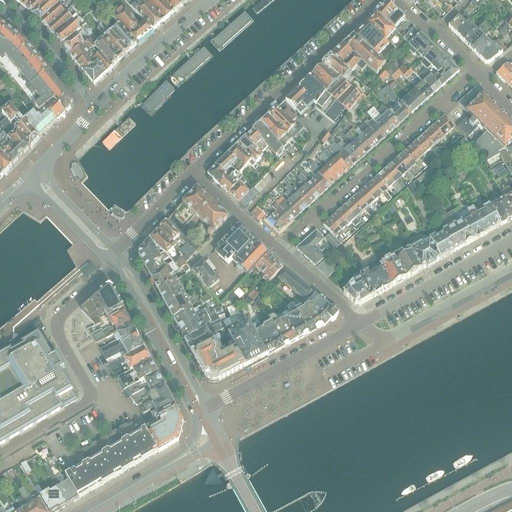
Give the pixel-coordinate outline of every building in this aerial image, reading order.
[(25,0),(21,5),(34,16),(50,0),(25,0)] [(50,0),(34,16),(42,22),(65,0),(50,0)] [(70,0),(65,0),(42,22),(49,29),(66,12),(74,4),(70,0)] [(114,20),(119,26),(136,45),(148,35),(126,11),(122,6),(115,12),(113,10),(113,8),(105,0),(96,0),(100,5),(114,20)] [(132,8),(136,12),(152,31),(162,22),(145,3),(142,0),(134,0),(135,2),(136,1),(138,3),(132,8)] [(173,14),(160,0),(148,0),(145,3),(162,22),(173,14)] [(177,0),(160,0),(173,14),(183,5),(177,0)] [(257,13),(271,0),(259,0),(252,7),(257,13)] [(406,0),(414,7),(420,0),(422,0),(432,8),(423,0),(406,0)] [(423,0),(432,8),(433,9),(437,5),(430,0),(423,0)] [(486,5),(482,0),(473,0),(470,4),(474,9),(476,7),(480,10),(484,6),(486,5)] [(66,12),(49,29),(54,36),(79,11),(84,7),(78,1),(74,4),(66,12)] [(387,3),(377,14),(396,31),(396,30),(394,29),(405,17),(402,15),(399,13),(393,7),(393,6),(393,5),(394,4),(392,2),(391,3),(390,2),(389,2),(388,2),(387,3)] [(486,5),(484,6),(491,15),(495,12),(487,4),(486,5)] [(92,7),(88,11),(101,26),(103,24),(110,32),(92,7)] [(79,11),(54,36),(56,38),(73,23),(73,22),(65,30),(63,28),(72,19),(76,15),(79,11)] [(220,47),(251,21),(244,13),(213,39),(220,47)] [(377,14),(366,26),(385,42),(396,31),(377,14)] [(448,27),(456,35),(466,25),(468,22),(470,21),(464,15),(460,18),(459,17),(448,27)] [(73,23),(56,38),(62,46),(80,31),(86,26),(80,21),(75,25),(73,23)] [(466,25),(456,35),(464,43),(476,30),(468,22),(466,25)] [(485,22),(476,30),(464,43),(472,51),(484,38),(489,33),(493,29),(485,22)] [(0,39),(8,29),(7,29),(0,23),(0,39)] [(103,24),(101,26),(98,29),(105,37),(105,39),(103,40),(101,36),(99,37),(120,60),(121,59),(128,52),(110,33),(110,32),(103,24)] [(86,26),(80,31),(88,40),(81,46),(89,54),(94,49),(112,67),(120,60),(99,37),(96,40),(92,34),(92,32),(86,26)] [(119,26),(110,33),(128,52),(136,45),(119,26)] [(366,26),(354,37),(363,45),(364,45),(377,57),(378,57),(389,46),(385,42),(366,26)] [(408,44),(419,32),(414,27),(404,39),(404,40),(408,44)] [(8,29),(0,39),(0,63),(2,65),(12,78),(38,58),(29,47),(28,47),(28,46),(21,40),(20,39),(21,39),(8,29)] [(80,31),(62,46),(70,56),(81,46),(88,40),(80,31)] [(414,54),(428,41),(420,34),(409,45),(411,47),(408,49),(414,54)] [(354,37),(344,47),(366,67),(375,75),(386,63),(378,57),(377,57),(364,45),(363,45),(354,37)] [(484,38),(472,51),(480,59),(492,47),(492,46),(493,45),(492,46),(484,38)] [(428,41),(414,54),(418,57),(420,56),(421,57),(423,59),(435,48),(428,41)] [(492,47),(480,59),(485,64),(488,64),(502,53),(494,44),(493,45),(492,46),(492,47)] [(81,46),(70,56),(77,64),(89,54),(81,46)] [(344,47),(332,57),(349,72),(351,74),(357,68),(362,72),(366,67),(344,47)] [(181,82),(211,55),(204,48),(174,74),(181,82)] [(435,48),(423,59),(427,62),(423,66),(427,70),(431,66),(442,55),(435,48)] [(94,49),(89,54),(98,64),(96,65),(105,75),(106,74),(112,67),(94,49)] [(89,54),(77,64),(84,73),(96,65),(98,64),(89,54)] [(442,55),(431,66),(436,71),(431,76),(433,78),(437,74),(449,62),(442,55)] [(332,57),(325,64),(343,80),(349,72),(332,57)] [(38,58),(12,78),(21,89),(46,70),(39,60),(38,58)] [(449,62),(437,74),(439,76),(447,70),(453,77),(459,71),(449,62)] [(360,95),(343,80),(325,64),(311,77),(327,92),(324,96),(329,100),(333,97),(337,101),(342,105),(346,110),(348,111),(348,112),(360,95)] [(96,65),(84,73),(94,85),(105,75),(96,65)] [(496,75),(505,83),(511,77),(511,68),(509,65),(496,75)] [(411,69),(417,75),(420,72),(414,66),(411,69)] [(410,69),(403,76),(406,79),(413,72),(410,69)] [(46,70),(21,89),(27,96),(27,97),(30,101),(55,81),(49,72),(46,70)] [(391,77),(395,81),(402,74),(398,70),(391,77)] [(437,74),(433,78),(441,87),(453,77),(447,70),(439,76),(437,74)] [(379,78),(383,82),(389,75),(385,71),(379,78)] [(431,76),(423,82),(434,94),(441,87),(433,78),(431,76)] [(327,92),(311,77),(299,89),(308,98),(301,105),(305,109),(312,103),(315,107),(317,104),(324,96),(327,92)] [(55,81),(30,101),(39,112),(43,109),(54,101),(65,114),(72,108),(70,106),(73,103),(55,81)] [(151,112),(174,90),(166,82),(143,104),(151,112)] [(423,82),(416,89),(426,101),(434,94),(423,82)] [(387,86),(385,88),(409,116),(411,114),(419,107),(409,95),(401,102),(387,86)] [(409,116),(385,88),(382,91),(392,103),(391,103),(395,107),(389,113),(400,125),(409,116)] [(478,147),(487,162),(498,156),(500,155),(498,153),(504,149),(511,142),(511,123),(483,95),(483,96),(476,88),(459,103),(458,104),(468,115),(457,127),(478,147)] [(299,89),(285,101),(286,102),(294,111),(298,115),(305,109),(301,105),(308,99),(299,89)] [(416,89),(409,95),(419,107),(426,101),(416,89)] [(321,109),(329,100),(324,96),(317,104),(321,109)] [(31,115),(24,121),(39,138),(57,121),(47,110),(45,112),(43,109),(39,112),(30,101),(27,97),(21,101),(31,115)] [(326,113),(337,101),(333,97),(329,100),(321,109),(326,113)] [(54,101),(43,109),(45,112),(47,110),(57,121),(65,114),(54,101)] [(330,117),(342,105),(337,101),(326,113),(330,117)] [(281,105),(269,117),(286,135),(294,128),(299,133),(304,128),(281,105)] [(335,122),(346,110),(342,105),(330,117),(335,122)] [(10,106),(2,112),(7,120),(30,148),(39,138),(24,121),(13,109),(11,106),(10,106)] [(383,106),(377,112),(393,130),(400,125),(389,113),(388,112),(383,106)] [(367,113),(372,120),(376,123),(387,136),(393,130),(377,112),(373,108),(367,113)] [(0,109),(0,125),(0,131),(3,136),(0,138),(0,150),(12,166),(13,165),(13,164),(19,159),(24,154),(23,154),(29,148),(30,148),(7,120),(2,112),(0,109)] [(112,145),(141,122),(134,114),(105,137),(112,145)] [(269,117),(260,125),(282,149),(292,140),(269,117)] [(444,117),(434,126),(444,137),(454,128),(444,117)] [(387,136),(376,123),(373,126),(367,120),(364,123),(365,124),(381,142),(387,136)] [(381,142),(365,124),(364,123),(358,129),(374,147),(381,142)] [(260,125),(253,132),(267,147),(275,156),(282,149),(260,125)] [(434,126),(424,135),(437,149),(441,154),(446,151),(440,144),(438,146),(436,144),(442,138),(445,141),(447,140),(444,137),(434,126)] [(352,129),(349,132),(368,153),(374,147),(358,129),(355,131),(352,129)] [(246,139),(262,156),(264,158),(266,156),(263,153),(262,152),(267,147),(253,132),(246,139)] [(368,153),(349,132),(345,135),(353,144),(350,146),(361,159),(368,153)] [(323,144),(330,136),(326,133),(319,141),(323,144)] [(424,135),(414,144),(424,155),(430,149),(438,158),(441,154),(437,149),(424,135)] [(237,146),(251,161),(255,164),(260,159),(259,158),(262,156),(246,139),(245,138),(237,146)] [(465,150),(471,145),(464,138),(459,142),(465,150)] [(341,142),(338,145),(339,147),(355,164),(361,159),(350,146),(347,149),(341,142)] [(414,144),(404,153),(415,165),(416,165),(414,164),(424,155),(414,144)] [(337,145),(331,150),(337,157),(349,170),(355,164),(339,147),(337,145)] [(237,146),(229,155),(244,170),(251,161),(237,146)] [(319,150),(323,154),(342,176),(349,170),(337,157),(334,160),(322,146),(319,150)] [(511,166),(511,160),(510,158),(504,149),(498,153),(500,155),(498,156),(506,170),(511,166)] [(0,171),(3,175),(12,166),(0,150),(0,171)] [(404,153),(397,159),(415,178),(412,176),(416,172),(412,168),(415,165),(404,153)] [(342,176),(323,154),(320,157),(328,166),(325,169),(336,181),(342,176)] [(229,155),(216,167),(224,175),(228,171),(231,174),(232,176),(235,173),(239,177),(244,170),(229,155)] [(423,163),(427,167),(432,163),(426,157),(424,159),(423,163)] [(397,159),(390,165),(402,178),(408,184),(415,178),(397,159)] [(313,163),(310,165),(330,187),(336,181),(325,169),(321,172),(313,163)] [(75,176),(75,177),(76,177),(76,178),(77,178),(78,178),(78,179),(79,179),(80,179),(81,178),(82,178),(82,177),(82,176),(82,175),(82,174),(82,173),(82,172),(81,171),(81,170),(81,169),(80,169),(80,168),(79,167),(79,166),(78,166),(77,165),(76,165),(76,164),(75,164),(74,164),(73,164),(72,164),(72,165),(72,166),(71,166),(71,167),(71,168),(71,169),(71,170),(72,171),(72,172),(73,173),(73,174),(74,175),(74,176),(75,176)] [(310,165),(307,168),(315,177),(312,180),(324,193),(330,187),(310,165)] [(390,165),(384,171),(401,190),(403,188),(408,184),(402,178),(390,165)] [(216,167),(207,175),(219,186),(231,174),(228,171),(224,175),(216,167)] [(419,183),(431,172),(428,169),(416,180),(419,183)] [(384,171),(377,177),(389,190),(391,193),(394,197),(401,190),(384,171)] [(231,174),(219,186),(228,194),(243,180),(239,177),(235,173),(232,176),(231,174)] [(298,177),(301,180),(317,198),(324,193),(312,180),(309,183),(306,179),(301,174),(298,177)] [(377,177),(370,183),(388,202),(391,199),(385,192),(389,190),(377,177)] [(243,180),(228,194),(239,204),(249,193),(252,189),(246,184),(243,180)] [(301,180),(298,183),(303,189),(299,191),(300,192),(311,204),(317,198),(301,180)] [(370,183),(364,189),(375,202),(378,199),(382,203),(379,206),(381,208),(384,206),(388,202),(370,183)] [(288,185),(284,188),(287,191),(305,210),(311,204),(299,191),(296,188),(293,190),(288,185)] [(197,188),(182,204),(213,234),(229,218),(197,188)] [(249,193),(254,198),(259,192),(254,188),(252,189),(249,193)] [(364,189),(357,195),(374,214),(374,215),(378,211),(372,204),(375,202),(364,189)] [(290,200),(287,203),(298,215),(305,210),(287,191),(284,194),(290,200)] [(505,199),(511,211),(511,194),(510,192),(503,195),(505,199)] [(249,193),(239,204),(244,209),(254,198),(249,193)] [(357,195),(350,201),(362,214),(365,210),(368,215),(371,218),(374,215),(374,214),(357,195)] [(489,205),(489,206),(501,226),(511,220),(511,211),(505,199),(501,201),(498,195),(493,197),(496,204),(490,207),(489,205)] [(283,198),(276,204),(292,221),(298,215),(287,203),(283,198)] [(350,201),(343,207),(361,226),(360,227),(365,223),(359,216),(362,214),(350,201)] [(276,212),(274,214),(285,227),(292,221),(276,204),(276,203),(272,207),(276,212)] [(483,208),(475,212),(487,234),(501,226),(489,206),(483,209),(483,208)] [(343,207),(337,213),(348,226),(352,223),(355,226),(353,228),(356,230),(360,227),(361,226),(343,207)] [(285,227),(274,214),(271,217),(269,215),(270,213),(269,211),(265,216),(256,208),(250,215),(259,223),(263,218),(279,233),(285,227)] [(116,209),(115,209),(114,209),(113,209),(113,210),(112,210),(112,211),(111,211),(111,212),(111,213),(112,213),(112,214),(112,215),(113,215),(113,216),(114,216),(114,217),(115,217),(116,218),(117,218),(117,219),(118,219),(119,219),(120,219),(121,219),(122,219),(123,219),(123,218),(124,218),(124,217),(124,216),(124,215),(123,215),(123,214),(123,213),(122,213),(121,212),(121,211),(120,211),(119,210),(118,210),(117,209),(116,209)] [(466,211),(458,215),(473,242),(487,234),(475,212),(473,209),(467,213),(466,211)] [(442,232),(443,232),(454,252),(473,242),(458,215),(456,210),(439,220),(444,230),(442,232)] [(337,213),(330,219),(347,239),(351,235),(348,232),(349,231),(346,228),(348,226),(337,213)] [(172,215),(166,222),(187,243),(196,252),(195,251),(201,246),(172,215)] [(323,225),(330,233),(340,245),(341,244),(335,238),(338,235),(343,242),(347,239),(330,219),(323,225)] [(166,222),(160,229),(180,250),(187,243),(166,222)] [(454,252),(443,232),(439,225),(430,229),(434,237),(429,239),(428,238),(428,239),(440,260),(454,252)] [(260,248),(238,227),(218,248),(222,251),(217,256),(228,266),(232,261),(247,276),(252,271),(268,255),(265,253),(264,254),(259,249),(260,248)] [(160,229),(157,232),(176,254),(178,252),(180,250),(160,229)] [(316,247),(324,240),(316,231),(296,249),(315,267),(331,252),(329,250),(328,252),(325,249),(321,253),(316,247)] [(157,232),(150,240),(166,256),(170,260),(176,254),(157,232)] [(340,245),(330,233),(325,238),(335,249),(340,245)] [(421,243),(410,249),(422,270),(440,260),(428,239),(428,238),(427,237),(426,238),(424,238),(422,239),(421,241),(420,241),(421,243)] [(166,256),(150,240),(140,251),(139,252),(139,256),(151,278),(166,268),(163,262),(168,258),(173,263),(179,258),(181,257),(178,252),(176,254),(170,260),(166,256)] [(180,250),(178,252),(181,257),(179,258),(184,264),(196,252),(187,243),(180,250)] [(394,258),(406,279),(422,270),(410,249),(410,250),(404,253),(403,249),(393,255),(394,258)] [(268,255),(252,271),(262,280),(265,278),(278,265),(268,255)] [(166,268),(151,278),(159,292),(177,280),(190,271),(184,264),(179,258),(173,263),(166,268)] [(378,260),(377,261),(392,287),(400,283),(406,279),(394,258),(390,260),(389,258),(379,263),(378,260)] [(327,278),(337,269),(328,259),(317,268),(327,278)] [(205,263),(203,261),(191,270),(208,290),(219,281),(213,273),(205,263)] [(216,271),(208,261),(205,263),(213,273),(216,271)] [(367,271),(360,275),(372,298),(377,296),(381,294),(388,289),(392,287),(377,261),(365,267),(367,271)] [(87,278),(95,270),(91,265),(82,273),(87,278)] [(283,269),(278,265),(265,278),(262,280),(267,285),(283,269)] [(278,279),(304,300),(309,306),(316,296),(313,293),(285,270),(278,279)] [(351,282),(349,284),(347,287),(349,288),(343,294),(354,304),(360,305),(372,298),(360,275),(350,280),(351,282)] [(179,284),(177,280),(159,292),(166,306),(185,296),(179,284)] [(81,310),(89,319),(94,315),(96,315),(103,309),(102,307),(118,299),(113,290),(113,289),(107,288),(107,289),(86,306),(86,307),(83,310),(82,310),(81,310)] [(259,296),(253,290),(247,296),(253,302),(259,296)] [(200,300),(203,304),(212,299),(208,293),(200,300)] [(185,296),(166,306),(174,319),(173,319),(174,320),(192,310),(185,296)] [(316,296),(309,306),(312,308),(321,324),(327,318),(331,322),(336,320),(337,315),(316,296)] [(0,446),(77,400),(60,370),(64,367),(57,356),(44,335),(42,330),(44,329),(40,318),(38,319),(36,313),(42,308),(39,304),(34,299),(0,327),(0,446)] [(94,315),(89,319),(95,326),(108,319),(124,311),(124,310),(123,309),(122,307),(121,305),(118,299),(102,307),(103,309),(96,315),(94,315)] [(301,305),(294,309),(308,334),(322,327),(321,325),(321,324),(312,308),(309,306),(306,308),(304,306),(301,305)] [(197,308),(192,310),(174,320),(174,321),(180,331),(208,316),(209,318),(216,314),(214,309),(210,311),(208,307),(199,312),(197,308)] [(288,311),(282,315),(296,341),(308,334),(294,309),(293,307),(289,309),(288,311)] [(109,327),(103,331),(102,329),(91,335),(96,344),(106,338),(106,339),(113,335),(132,325),(124,311),(108,319),(112,327),(110,328),(109,327)] [(272,318),(269,320),(284,347),(296,341),(282,315),(275,318),(272,318)] [(208,316),(180,331),(185,340),(185,341),(186,341),(193,356),(214,345),(210,337),(224,329),(220,323),(221,323),(213,327),(209,318),(208,316)] [(250,326),(248,327),(265,358),(284,347),(269,320),(271,324),(264,328),(263,325),(260,325),(252,329),(250,326)] [(227,330),(228,332),(227,338),(228,337),(245,368),(247,368),(246,367),(249,366),(265,358),(248,327),(242,330),(238,322),(226,328),(227,330)] [(100,349),(103,355),(119,346),(138,337),(132,325),(113,335),(116,341),(100,349)] [(214,345),(193,356),(205,377),(205,379),(206,380),(208,381),(209,383),(211,383),(213,384),(215,384),(217,383),(219,383),(245,368),(228,337),(227,338),(228,332),(227,330),(218,335),(221,341),(225,348),(232,345),(236,351),(232,353),(229,349),(218,352),(214,345)] [(119,346),(103,355),(106,360),(125,350),(128,356),(144,348),(138,337),(119,346)] [(128,356),(111,366),(109,367),(116,379),(119,378),(118,378),(130,371),(151,360),(144,348),(128,356)] [(119,378),(116,379),(122,391),(125,390),(157,373),(151,360),(130,371),(118,378),(119,378)] [(157,373),(125,390),(137,406),(138,405),(143,402),(142,400),(148,396),(151,394),(165,387),(157,373)] [(143,402),(138,405),(143,415),(154,409),(156,413),(158,416),(175,406),(165,387),(151,394),(148,396),(142,400),(143,402)] [(148,425),(144,428),(159,452),(167,448),(167,447),(168,446),(169,446),(178,441),(183,421),(175,406),(158,416),(149,421),(148,422),(148,425)] [(81,468),(66,476),(79,499),(94,490),(106,483),(113,479),(115,478),(138,464),(141,463),(141,462),(159,452),(144,428),(137,432),(132,423),(76,456),(82,467),(81,468)] [(31,472),(26,462),(21,464),(26,474),(31,472)] [(49,467),(45,469),(49,475),(56,487),(67,505),(72,502),(74,502),(79,499),(66,476),(65,477),(67,480),(60,485),(53,473),(49,467)] [(204,485),(222,485),(213,470),(204,485)] [(8,485),(13,482),(7,472),(3,475),(8,485)] [(228,482),(226,483),(226,485),(225,487),(225,488),(227,489),(230,489),(231,488),(248,479),(250,476),(250,474),(249,473),(244,473),(228,482)] [(67,505),(56,487),(44,494),(38,485),(35,488),(48,511),(57,511),(58,511),(57,510),(59,509),(59,510),(61,509),(62,509),(65,508),(66,506),(67,505)] [(18,491),(21,496),(31,511),(46,511),(38,498),(31,502),(23,488),(18,491)] [(23,507),(15,511),(16,511),(31,511),(21,496),(18,498),(23,507)] [(511,502),(501,508),(503,511),(508,511),(511,510),(511,502)]
